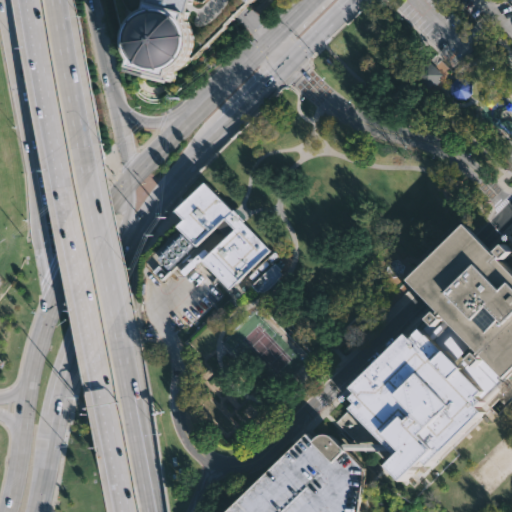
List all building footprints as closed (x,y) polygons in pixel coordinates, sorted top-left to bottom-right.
[(249,0),(251,1),(203,49),(199,57),(193,63),(187,69),(182,71),(177,88),(133,76),(137,62),(134,59),(130,52),(127,45),(126,37),(117,0),(249,0)] [(441,81),(436,86),(434,84),(429,89),(415,74),(429,60),(443,74),(438,78),(441,81)] [(465,100),(456,100),(450,93),(450,84),(457,78),(466,78),(472,85),(471,94),(465,100)] [(206,182),(233,211),(234,209),(239,214),(245,220),(244,221),(274,253),(270,257),(281,269),(279,270),(282,274),(263,292),(259,288),(257,291),(251,285),(264,272),(255,263),(230,287),(203,260),(236,228),(225,217),(196,245),(177,225),(184,218),(177,210),(206,182)] [(341,443),(357,443),(338,424),(335,421),(349,407),(352,409),(354,408),(351,405),(356,400),(351,395),(357,390),(352,386),(407,331),(412,336),(417,331),(422,336),(427,331),(428,332),(436,324),(426,313),(433,306),(436,308),(438,306),(433,301),(426,294),(418,286),(406,274),(463,218),(475,230),(483,238),(490,246),(495,250),(497,248),(494,245),(502,237),(509,245),(499,255),(511,268),(511,368),(505,375),(481,351),(479,353),(481,355),(474,362),(467,355),(459,363),(482,386),(477,392),(482,397),(476,403),(485,411),(429,466),(425,461),(404,482),(385,462),(386,461),(374,449),(346,449),(341,443)] [(364,466),(357,511),(226,511),(302,439),(307,433),(314,440),(315,439),(320,434),(323,433),(327,432),(331,433),(341,443),(346,449),(364,466)]
